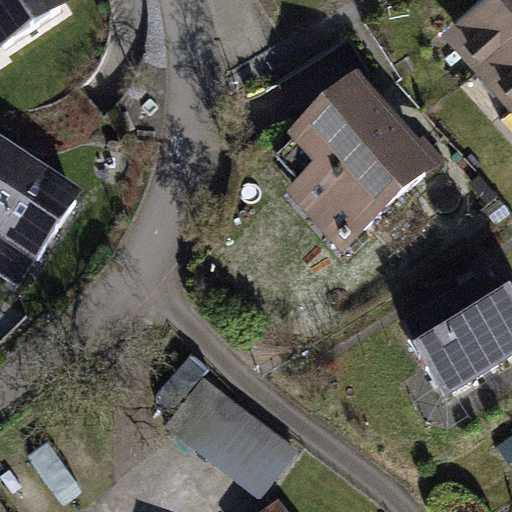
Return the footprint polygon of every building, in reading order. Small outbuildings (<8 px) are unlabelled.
[(0,0),(0,42),(5,49),(61,12),(52,0),(0,0)] [(511,0),(479,0),(457,20),(491,57),(511,38),(511,0)] [(511,38),(491,57),(511,80),(511,38)] [(408,157),(352,94),(300,140),(325,169),(297,194),(345,248),(440,163),(423,144),(408,157)] [(0,234),(39,261),(77,204),(0,153),(0,234)] [(511,308),(495,280),(405,335),(445,399),(511,357),(511,308)] [(167,429),(264,506),(304,458),(206,380),(167,429)]
